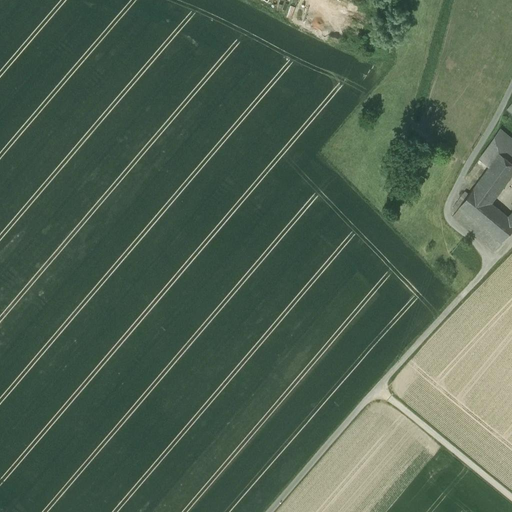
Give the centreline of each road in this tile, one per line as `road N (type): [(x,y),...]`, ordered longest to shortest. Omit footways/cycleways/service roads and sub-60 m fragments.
road 1 (unclassified): [(511,86),(446,209),(446,220),(494,262),(269,511)]
road 2 (track): [(375,389),(511,500)]
